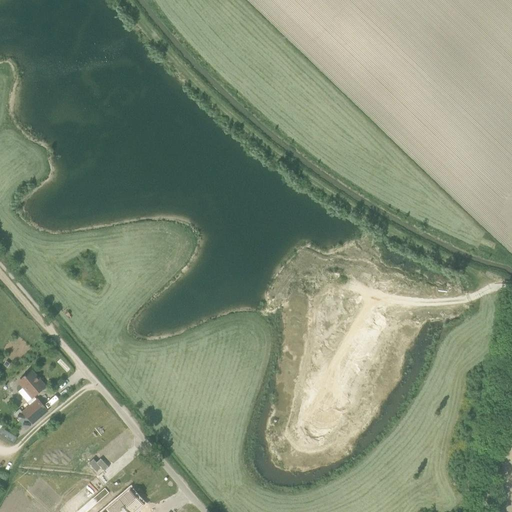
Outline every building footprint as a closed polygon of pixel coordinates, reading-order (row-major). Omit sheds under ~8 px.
[(29,370),(16,382),(30,398),(43,387),(29,370)] [(36,399),(21,412),(30,424),(46,411),(36,399)] [(0,429),(0,436),(13,445),(17,438),(1,427),(0,429)] [(93,459),(89,463),(97,472),(101,468),(104,472),(109,468),(101,459),(96,463),(93,459)] [(116,502),(104,511),(133,511),(142,505),(130,490),(122,497),(116,502)]
